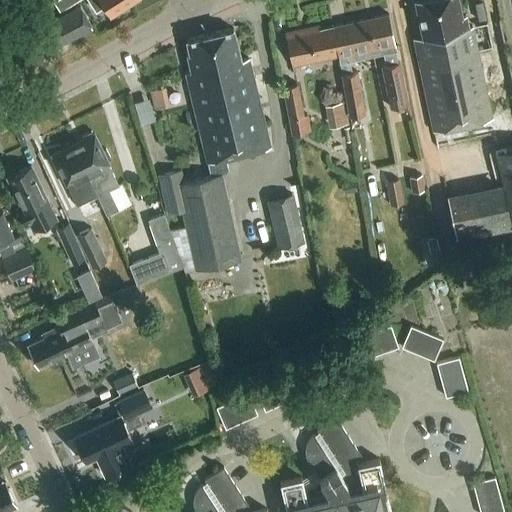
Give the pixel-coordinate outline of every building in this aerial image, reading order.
[(131,0),(54,0),(60,9),(73,0),(89,0),(95,7),(103,2),(111,13),(131,0)] [(414,40),(432,129),(432,131),(511,114),(511,88),(498,21),(466,28),(464,15),(459,17),(455,0),(419,0),(414,1),(421,38),(414,40)] [(80,3),(41,23),(53,44),(91,24),(80,3)] [(386,14),(364,18),(370,55),(381,53),(383,62),(381,63),(389,104),(405,101),(397,60),(395,60),(386,14)] [(364,18),(331,24),(337,55),(340,54),(351,115),(366,112),(359,70),(353,71),(351,59),(370,55),(364,18)] [(290,63),(337,55),(332,27),(331,24),(318,27),(317,23),(283,29),(290,63)] [(185,73),(193,105),(205,159),(209,176),(182,182),(179,170),(158,175),(167,215),(182,211),(197,271),(241,259),(220,174),(224,173),(226,169),(224,159),(269,147),(247,58),(238,60),(231,28),(185,38),(188,54),(186,55),(190,72),(185,73)] [(299,82),(283,85),(292,132),(312,129),(309,112),(305,113),(299,82)] [(142,99),(148,120),(163,115),(156,94),(142,99)] [(93,134),(73,144),(93,184),(98,194),(108,213),(120,207),(110,188),(118,184),(107,161),(108,160),(103,150),(102,150),(93,134)] [(93,184),(73,144),(52,154),(61,170),(58,171),(63,181),(66,180),(78,204),(91,198),(91,197),(98,194),(93,184)] [(511,146),(496,150),(511,218),(511,146)] [(56,219),(53,213),(51,208),(52,207),(32,165),(9,176),(22,205),(17,208),(26,226),(31,223),(34,230),(56,219)] [(423,174),(411,176),(413,192),(426,190),(423,174)] [(387,181),(392,204),(405,202),(400,178),(387,181)] [(356,180),(344,182),(346,192),(357,190),(356,180)] [(503,183),(449,194),(458,238),(511,226),(503,183)] [(294,193),(269,199),(280,246),(305,240),(294,193)] [(22,237),(14,240),(2,213),(0,213),(0,248),(4,257),(3,258),(13,279),(36,269),(22,237)] [(172,271),(183,266),(166,213),(149,219),(160,252),(130,263),(139,284),(172,271)] [(86,257),(70,222),(58,228),(74,263),(86,257)] [(93,267),(108,259),(103,248),(92,226),(77,234),(87,256),(93,267)] [(431,252),(441,250),(438,237),(428,239),(431,252)] [(111,294),(75,310),(58,318),(62,326),(44,334),(46,338),(30,345),(40,367),(69,353),(78,349),(82,347),(81,346),(89,342),(88,338),(119,324),(111,306),(115,304),(111,294)] [(390,350),(400,346),(392,325),(381,328),(390,350)] [(412,325),(403,347),(412,350),(421,329),(412,325)] [(371,332),(378,354),(390,350),(381,328),(371,332)] [(421,329),(412,350),(422,355),(431,333),(421,329)] [(359,336),(366,358),(378,354),(371,332),(359,336)] [(435,360),(444,338),(431,333),(422,355),(435,360)] [(78,349),(69,353),(75,366),(84,362),(78,349)] [(460,356),(438,362),(441,374),(463,368),(460,356)] [(200,365),(209,386),(220,381),(211,360),(200,365)] [(463,368),(441,374),(444,385),(466,379),(463,368)] [(115,380),(119,392),(137,384),(133,373),(115,380)] [(278,380),(285,395),(288,401),(298,396),(289,375),(278,380)] [(466,379),(444,385),(447,396),(469,390),(466,379)] [(268,384),(278,405),(288,401),(285,395),(278,380),(268,384)] [(257,389),(266,410),(278,405),(268,384),(257,389)] [(87,462),(98,457),(106,475),(132,463),(123,445),(133,440),(128,430),(143,423),(138,413),(153,406),(145,389),(120,401),(126,414),(111,421),(110,420),(76,437),(77,441),(77,443),(80,449),(82,450),(87,462)] [(239,397),(249,418),(259,414),(249,393),(239,397)] [(229,402),(239,423),(249,418),(239,397),(229,402)] [(217,407),(227,428),(239,423),(229,402),(217,407)] [(338,416),(319,429),(325,438),(344,426),(338,416)] [(344,426),(325,438),(332,448),(350,436),(344,426)] [(392,511),(381,459),(359,463),(357,459),(344,468),(338,458),(332,448),(325,438),(319,429),(321,434),(319,436),(318,436),(316,433),(313,436),(310,441),(307,447),(307,454),(309,461),(319,476),(322,480),(319,482),(307,490),(304,476),(281,481),(288,511),(392,511)] [(350,436),(332,448),(338,458),(357,446),(350,436)] [(357,446),(338,458),(344,468),(357,459),(363,455),(357,446)] [(208,478),(214,488),(232,476),(226,466),(208,478)] [(232,476),(214,488),(220,498),(239,486),(233,476),(232,476)] [(496,476),(474,482),(477,494),(499,487),(496,476)] [(269,511),(269,509),(253,511),(247,511),(246,510),(242,511),(229,511),(227,508),(220,498),(214,488),(208,478),(209,485),(207,486),(205,483),(201,487),(198,491),(196,497),(196,504),(198,511),(269,511)] [(0,511),(17,504),(6,481),(0,484),(0,511)] [(239,486),(220,498),(227,508),(245,496),(239,486)] [(499,487),(477,494),(480,504),(502,498),(499,487)] [(242,511),(246,510),(252,506),(245,496),(227,508),(229,511),(242,511)] [(481,511),(497,511),(505,510),(502,498),(480,504),(481,511)]
